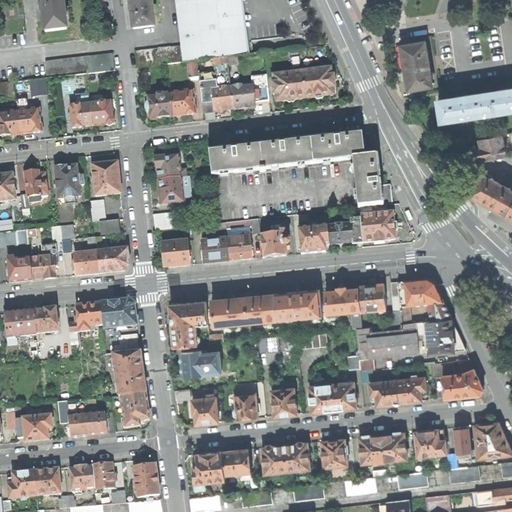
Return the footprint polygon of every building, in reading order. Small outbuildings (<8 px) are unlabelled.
[(42,10),(44,31),(65,29),(61,0),(40,0),(41,3),(40,3),(40,4),(41,10),(42,10)] [(153,26),(149,0),(128,0),(128,3),(129,10),(131,10),(133,29),(153,26)] [(228,58),(249,55),(247,32),(238,32),(239,39),(235,39),(230,0),(175,0),(181,46),(184,63),(188,62),(198,61),(215,59),(228,58)] [(409,80),(410,89),(433,86),(426,42),(403,46),(404,55),(405,55),(408,68),(410,80),(409,80)] [(137,68),(184,63),(181,46),(135,51),(137,68)] [(89,57),(91,73),(114,70),(112,54),(89,57)] [(46,79),(87,74),(91,73),(89,57),(44,62),(46,79)] [(215,59),(216,71),(229,70),(228,58),(215,59)] [(190,79),(200,77),(200,73),(198,61),(188,62),(190,79)] [(331,69),(302,72),(305,99),(315,98),(315,100),(325,99),(324,96),(334,95),(333,88),(336,88),(335,81),(334,76),(332,76),(331,69)] [(223,88),(231,87),(229,70),(216,71),(200,73),(200,77),(204,113),(215,112),(215,109),(212,82),(222,81),(223,88)] [(287,101),(287,103),(291,102),(296,102),(296,100),(305,99),(302,72),(274,75),(275,83),(272,83),(274,95),(276,95),(277,102),(287,101)] [(37,80),(39,95),(46,94),(44,79),(37,80)] [(39,95),(37,80),(30,81),(32,96),(39,95)] [(212,82),(215,109),(223,108),(223,111),(234,110),(231,87),(223,88),(222,81),(212,82)] [(17,102),(15,83),(3,84),(5,98),(17,102)] [(255,107),(254,99),(254,92),(253,85),(231,87),(234,110),(244,108),(255,107)] [(511,88),(505,89),(498,91),(498,92),(472,96),(472,94),(463,96),(455,97),(456,98),(438,101),(441,122),(511,111),(511,88)] [(172,93),(174,117),(185,115),(197,114),(194,91),(172,93)] [(149,115),(149,117),(150,118),(151,120),(154,120),(156,120),(158,119),(164,118),(174,117),(172,93),(149,96),(150,112),(149,113),(149,115)] [(91,104),(93,126),(101,126),(106,125),(110,126),(114,124),(115,120),(113,117),(111,101),(91,104)] [(93,126),(91,104),(70,106),(73,129),(83,128),(93,126)] [(18,111),(21,135),(32,134),(43,132),(41,109),(18,111)] [(12,136),(21,135),(18,111),(0,113),(0,130),(0,132),(0,137),(3,139),(5,136),(12,136)] [(212,176),(261,171),(261,173),(268,172),(268,170),(353,160),(364,159),(362,134),(335,137),(287,142),(240,148),(209,151),(212,176)] [(476,145),(471,146),(475,161),(492,157),(507,154),(502,134),(479,139),(480,146),(476,147),(476,145)] [(424,137),(422,139),(428,147),(432,145),(427,138),(425,136),(424,137)] [(159,180),(182,178),(181,170),(180,155),(169,156),(162,157),(160,155),(158,156),(156,157),(155,159),(155,163),(157,164),(159,180)] [(378,157),(364,159),(353,160),(357,194),(392,190),(391,185),(381,186),(379,172),(378,157)] [(93,166),(96,197),(122,194),(118,163),(105,164),(93,166)] [(55,168),(59,200),(81,197),(80,186),(79,177),(78,166),(66,167),(55,168)] [(28,195),(28,197),(48,195),(46,173),(40,174),(40,171),(33,172),(26,173),(28,195)] [(489,205),(507,215),(511,205),(511,189),(484,174),(473,194),(472,196),(474,198),(489,205)] [(0,176),(0,202),(17,200),(15,184),(13,184),(12,175),(1,176),(0,176)] [(185,198),(192,197),(189,177),(187,177),(182,178),(185,198)] [(167,201),(173,201),(173,204),(185,202),(185,198),(182,178),(159,180),(160,189),(160,195),(159,197),(159,199),(160,201),(161,203),(163,204),(165,203),(167,201)] [(392,198),(392,190),(357,194),(358,208),(360,208),(392,205),(393,205),(392,198)] [(28,197),(28,195),(21,196),(23,210),(30,209),(28,197)] [(90,202),(93,222),(106,221),(104,200),(90,202)] [(195,205),(195,212),(216,209),(215,203),(195,205)] [(385,243),(385,240),(396,239),(395,230),(394,222),(392,205),(360,208),(361,218),(364,242),(375,241),(375,244),(385,243)] [(76,220),(74,206),(61,207),(62,221),(76,220)] [(413,221),(415,220),(411,210),(407,212),(410,219),(411,221),(413,221)] [(155,216),(156,231),(172,230),(171,215),(155,216)] [(354,243),(364,242),(361,218),(351,219),(352,224),(354,242),(354,243)] [(259,220),(226,223),(226,228),(253,225),(254,233),(261,232),(259,220)] [(101,222),(102,235),(119,233),(118,221),(101,222)] [(214,225),(214,232),(227,231),(226,228),(226,223),(217,224),(214,225)] [(352,224),(328,226),(330,245),(341,244),(354,242),(352,224)] [(74,225),(61,227),(62,240),(62,241),(71,240),(76,240),(74,225)] [(300,229),(302,254),(313,253),(326,252),(326,245),(330,245),(328,226),(318,227),(312,228),(300,229)] [(52,228),(53,241),(62,240),(61,227),(52,228)] [(0,247),(29,244),(28,238),(27,230),(25,231),(15,232),(0,233),(0,247)] [(36,230),(27,230),(28,238),(37,237),(36,230)] [(261,235),(263,258),(276,257),(287,256),(286,246),(290,245),(289,238),(285,238),(284,230),(272,231),(272,234),(261,235)] [(228,239),(230,261),(240,260),(252,259),(250,234),(243,235),(243,237),(228,239)] [(88,249),(97,248),(97,246),(96,238),(87,239),(88,249)] [(228,239),(203,241),(205,264),(217,262),(230,261),(228,239)] [(71,240),(62,241),(64,253),(73,253),(71,240)] [(162,244),(165,268),(177,267),(190,266),(188,241),(162,244)] [(44,258),(30,259),(33,281),(44,280),(56,278),(55,268),(58,268),(56,245),(43,247),(44,258)] [(98,253),(100,274),(112,273),(125,271),(130,266),(128,250),(98,253)] [(98,253),(75,255),(76,261),(73,261),(74,272),(77,272),(78,276),(88,275),(100,274),(98,253)] [(8,258),(10,283),(21,282),(33,281),(30,259),(30,258),(15,260),(15,257),(8,258)] [(406,281),(408,305),(410,305),(429,303),(445,301),(440,290),(436,283),(428,279),(406,281)] [(399,282),(400,295),(401,305),(408,305),(406,281),(399,282)] [(393,296),(400,295),(399,282),(392,283),(393,296)] [(361,310),(362,312),(387,309),(385,283),(371,285),(359,286),(359,289),(361,310)] [(329,313),(361,310),(359,289),(347,290),(347,287),(342,288),(339,288),(340,291),(327,292),(329,313)] [(278,294),(280,320),(323,315),(321,290),(296,293),(278,294)] [(217,326),(280,320),(278,294),(261,296),(231,299),(214,301),(217,326)] [(394,311),(402,310),(401,305),(400,295),(393,296),(394,311)] [(199,345),(197,325),(209,324),(207,301),(171,305),(174,331),(175,347),(199,345)] [(431,309),(432,321),(453,319),(448,309),(445,301),(429,303),(429,309),(431,309)] [(104,326),(104,329),(117,327),(127,327),(137,326),(135,306),(129,302),(113,303),(102,304),(104,326)] [(104,326),(102,304),(88,306),(78,307),(79,316),(76,317),(76,323),(77,323),(78,333),(91,331),(90,327),(104,326)] [(402,310),(403,324),(412,323),(410,305),(408,305),(401,305),(402,310)] [(34,311),(37,334),(59,332),(58,326),(57,315),(56,309),(43,310),(34,311)] [(403,324),(402,310),(394,311),(392,311),(393,325),(403,324)] [(5,314),(8,338),(37,335),(37,334),(34,311),(17,313),(5,314)] [(432,321),(428,321),(431,353),(432,353),(467,350),(459,333),(453,319),(432,321)] [(353,321),(354,328),(362,328),(362,320),(353,321)] [(375,357),(421,352),(418,322),(412,323),(403,324),(403,328),(373,331),(372,327),(357,329),(360,355),(360,359),(375,357)] [(79,345),(78,333),(77,323),(76,323),(70,323),(72,345),(79,345)] [(299,348),(299,349),(328,346),(327,332),(298,335),(299,348)] [(121,346),(140,344),(139,334),(120,337),(121,346)] [(211,335),(211,343),(225,341),(224,334),(211,335)] [(299,348),(298,335),(289,336),(290,349),(299,348)] [(268,352),(268,353),(279,352),(279,348),(280,348),(279,337),(266,339),(268,352)] [(261,352),(268,352),(266,339),(259,339),(261,352)] [(114,354),(141,351),(140,344),(121,346),(113,347),(114,354)] [(184,364),(185,377),(223,373),(220,351),(203,353),(202,350),(183,352),(184,364)] [(122,396),(146,393),(143,370),(141,351),(114,354),(120,397),(122,396)] [(360,359),(360,355),(349,356),(350,370),(361,369),(360,359)] [(375,357),(360,359),(361,369),(362,371),(377,369),(375,357)] [(454,362),(433,364),(434,375),(434,377),(443,376),(442,371),(455,370),(454,362)] [(434,375),(433,364),(426,365),(426,374),(428,375),(434,375)] [(444,375),(446,398),(481,394),(484,389),(480,379),(475,368),(465,373),(444,375)] [(398,380),(401,403),(412,402),(423,401),(422,395),(428,395),(426,377),(419,378),(413,378),(398,380)] [(373,401),(378,400),(378,405),(388,404),(401,403),(398,380),(371,383),(373,401)] [(333,385),(335,410),(347,409),(357,408),(355,382),(333,385)] [(335,410),(333,385),(310,387),(313,413),(325,411),(335,410)] [(274,411),(275,416),(286,415),(298,414),(296,388),(272,391),(274,404),(272,404),(273,411),(274,411)] [(177,390),(177,399),(189,398),(190,395),(190,389),(177,390)] [(146,393),(122,396),(126,427),(134,427),(141,426),(141,421),(150,420),(146,393)] [(238,417),(239,420),(249,419),(259,418),(258,414),(261,413),(260,403),(257,403),(256,394),(236,396),(237,410),(236,410),(235,412),(235,416),(237,417),(238,417)] [(197,414),(198,424),(208,423),(220,422),(217,397),(193,400),(195,414),(197,414)] [(58,403),(61,425),(70,424),(69,416),(68,402),(58,403)] [(23,407),(15,408),(15,414),(16,420),(24,419),(23,407)] [(87,414),(89,435),(98,435),(108,433),(107,428),(106,418),(106,412),(87,414)] [(8,428),(17,427),(16,420),(15,414),(7,415),(8,428)] [(89,435),(87,414),(69,416),(70,424),(72,437),(80,436),(89,435)] [(26,438),(26,442),(39,441),(49,440),(48,434),(53,434),(52,417),(24,419),(26,438)] [(26,438),(24,419),(16,420),(17,427),(18,439),(26,438)] [(475,425),(479,458),(511,453),(511,451),(506,439),(501,427),(494,423),(475,425)] [(454,428),(457,453),(457,458),(473,456),(469,426),(454,428)] [(416,432),(419,456),(446,453),(447,453),(446,440),(445,440),(444,429),(429,430),(416,432)] [(383,435),(385,461),(408,459),(405,433),(393,434),(383,435)] [(371,436),(360,438),(363,464),(385,461),(383,435),(371,436)] [(347,452),(349,452),(348,446),(347,446),(346,439),(332,440),(322,441),(325,468),(349,465),(347,452)] [(286,445),(288,471),(311,469),(308,443),(296,444),(286,445)] [(276,446),(263,448),(266,474),(288,471),(286,445),(276,446)] [(224,452),(226,476),(242,475),(251,474),(249,449),(234,451),(224,452)] [(194,462),(196,484),(206,483),(226,481),(226,476),(224,452),(209,453),(198,454),(198,461),(194,462)] [(347,452),(349,465),(355,465),(354,452),(349,452),(347,452)] [(449,454),(450,469),(458,468),(457,458),(457,453),(449,454)] [(511,461),(502,463),(504,478),(511,477),(511,461)] [(480,464),(481,479),(502,477),(501,462),(480,464)] [(95,489),(95,491),(101,490),(115,488),(114,482),(117,481),(116,474),(113,475),(112,463),(102,465),(92,466),(95,489)] [(137,494),(137,499),(160,495),(155,464),(144,466),(133,467),(135,482),(134,483),(135,494),(137,494)] [(72,492),(95,489),(92,466),(79,467),(70,468),(72,492)] [(458,468),(450,469),(452,484),(480,481),(479,466),(458,468)] [(35,472),(37,497),(61,494),(60,485),(61,485),(60,478),(60,479),(59,469),(47,471),(35,472)] [(374,470),(375,478),(387,476),(386,469),(374,470)] [(9,486),(10,499),(37,497),(35,472),(23,473),(13,474),(14,485),(9,486)] [(398,475),(400,490),(428,486),(427,472),(398,475)] [(258,478),(260,491),(267,490),(266,478),(258,478)] [(375,478),(346,481),(348,496),(376,492),(375,478)] [(319,484),(294,487),(296,502),(325,498),(323,484),(319,484)] [(506,503),(505,500),(504,489),(474,493),(476,507),(506,503)] [(260,491),(242,493),(244,507),(273,504),(271,490),(267,490),(260,491)] [(112,494),(113,505),(126,504),(125,491),(117,492),(118,493),(112,494)] [(450,511),(448,495),(426,497),(428,511),(450,511)] [(68,496),(62,497),(62,500),(60,500),(60,509),(69,508),(68,497),(68,496)] [(190,499),(191,511),(203,511),(221,510),(219,496),(190,499)] [(387,502),(388,511),(411,511),(410,499),(387,502)] [(130,503),(130,511),(162,511),(160,501),(130,503)] [(380,503),(380,511),(388,511),(387,502),(380,503)]
